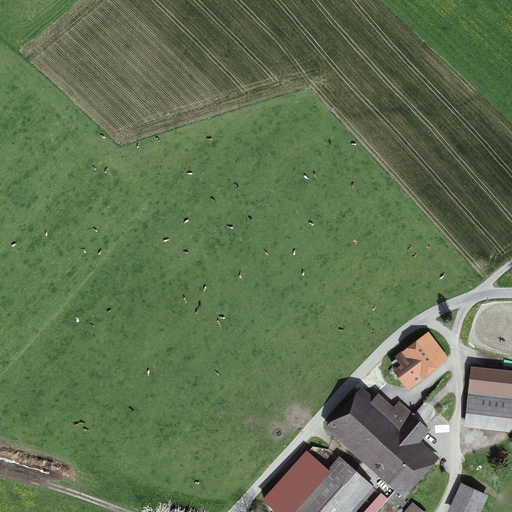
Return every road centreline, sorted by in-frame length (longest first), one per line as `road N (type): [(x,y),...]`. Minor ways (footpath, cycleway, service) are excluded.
road 1 (unclassified): [(234,511),(405,329),(476,295)]
road 2 (residential): [(476,295),(453,339),(460,387),(455,467),(438,511)]
road 3 (track): [(134,511),(0,471)]
